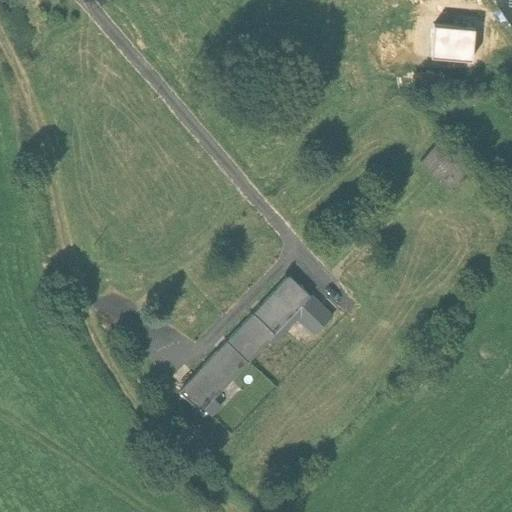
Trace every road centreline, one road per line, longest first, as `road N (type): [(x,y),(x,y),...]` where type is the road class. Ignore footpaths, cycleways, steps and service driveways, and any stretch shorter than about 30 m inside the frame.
road 1 (track): [(230,511),(183,466),(110,368),(83,317),(54,228)]
road 2 (track): [(54,228),(21,89),(0,37)]
road 3 (track): [(164,342),(107,299),(54,228)]
